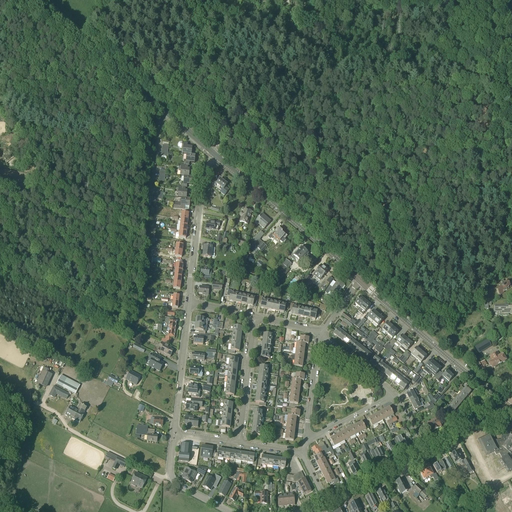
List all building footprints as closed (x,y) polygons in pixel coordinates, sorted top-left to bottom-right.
[(187,144),(182,143),(182,142),(181,142),(180,142),(179,143),(178,143),(178,144),(178,146),(178,147),(179,147),(180,148),(181,148),(183,148),(182,154),(186,155),(191,155),(192,147),(187,147),(187,144)] [(191,155),(186,155),(186,161),(184,161),(184,165),(189,166),(189,163),(194,164),(195,155),(191,155)] [(189,166),(184,165),(180,165),(179,170),(181,170),(180,176),(184,177),(189,177),(190,169),(188,169),(188,166),(189,166)] [(182,183),(181,187),(187,188),(187,185),(192,186),(193,178),(189,177),(184,177),(183,183),(182,183)] [(213,184),(215,186),(216,185),(220,188),(218,191),(224,196),(228,190),(225,188),(227,184),(220,179),(218,181),(216,180),(213,184)] [(181,187),(177,187),(177,192),(178,192),(177,198),(186,199),(187,191),(185,191),(186,188),(187,188),(181,187)] [(181,199),(181,204),(174,203),(173,209),(179,209),(189,211),(189,207),(190,199),(186,199),(177,198),(181,199)] [(239,222),(247,225),(252,212),(244,209),(243,213),(241,212),(240,216),(241,217),(239,222)] [(262,214),(255,222),(264,229),(270,222),(262,214)] [(206,223),(206,230),(218,231),(218,226),(219,227),(220,223),(211,222),(211,223),(206,223)] [(285,240),(285,239),(287,237),(285,235),(282,232),(279,229),(272,236),(274,238),(273,240),(277,244),(280,241),(281,243),(283,243),(284,243),(285,243),(285,242),(285,240)] [(257,243),(259,240),(264,235),(263,234),(260,232),(253,240),(257,243)] [(259,240),(257,243),(251,250),(257,255),(265,245),(259,240)] [(212,247),(204,246),(203,257),(211,258),(212,247)] [(308,254),(300,248),(291,259),(294,261),(295,260),(296,261),(297,260),(301,263),(301,262),(303,263),(309,257),(307,255),(308,254)] [(282,265),(275,274),(281,279),(288,271),(282,265)] [(313,275),(316,277),(320,280),(327,271),(321,266),(313,275)] [(211,280),(212,270),(209,270),(209,269),(201,268),(201,275),(204,275),(204,279),(211,280)] [(301,290),(307,283),(310,279),(308,276),(299,288),(301,290)] [(336,296),(344,285),(341,283),(341,281),(338,279),(332,288),(330,286),(325,293),(328,294),(330,292),(336,296)] [(511,287),(506,281),(506,280),(505,281),(504,282),(503,280),(500,282),(502,284),(499,286),(498,286),(498,287),(495,289),(499,296),(503,293),(504,293),(503,293),(506,290),(507,291),(507,290),(510,287),(511,288),(511,287)] [(208,296),(209,288),(199,287),(199,294),(202,294),(202,295),(208,296)] [(235,302),(237,294),(231,293),(231,291),(228,290),(227,296),(230,297),(229,301),(235,302)] [(248,296),(246,305),(252,306),(253,302),(256,303),(258,296),(255,296),(254,298),(248,296)] [(266,309),(268,301),(262,300),(263,297),(259,297),(258,303),(261,304),(260,308),(266,309)] [(360,308),(365,301),(361,297),(355,304),(360,308)] [(360,308),(357,311),(360,313),(362,310),(364,313),(370,306),(365,301),(360,308)] [(285,305),(280,303),(278,312),(284,313),(285,309),(288,310),(289,303),(286,302),(285,305)] [(297,316),(299,308),(293,307),(294,304),(291,304),(289,310),(292,311),(291,315),(297,316)] [(511,305),(493,306),(493,313),(500,313),(500,316),(509,316),(509,314),(511,314),(511,305)] [(311,310),(309,319),(315,320),(316,316),(319,317),(320,311),(318,310),(317,309),(317,312),(311,310)] [(373,322),(379,315),(374,311),(368,318),(373,322)] [(379,315),(373,322),(377,326),(383,320),(379,315)] [(176,322),(169,321),(170,318),(164,317),(164,322),(167,325),(166,329),(175,330),(176,322)] [(363,318),(360,322),(356,327),(359,329),(366,320),(363,318)] [(387,335),(393,328),(388,323),(382,330),(387,335)] [(204,325),(195,324),(195,330),(199,331),(198,334),(205,334),(205,331),(203,331),(204,325)] [(337,329),(333,334),(338,338),(344,330),(342,328),(340,331),(337,329)] [(398,332),(393,328),(387,335),(392,339),(398,332)] [(168,333),(167,337),(165,337),(165,339),(161,339),(161,342),(161,343),(165,344),(165,343),(171,343),(171,338),(174,338),(175,330),(166,329),(166,332),(168,333)] [(338,338),(343,342),(348,335),(346,333),(347,332),(344,330),(338,338)] [(263,334),(263,340),(271,342),(272,337),(272,336),(274,336),(275,333),(268,332),(268,335),(263,334)] [(208,336),(201,335),(201,338),(194,338),(193,344),(203,345),(203,342),(207,342),(207,339),(208,336)] [(348,335),(343,342),(347,345),(354,337),(351,335),(350,337),(348,335)] [(402,336),(396,343),(394,345),(397,347),(398,347),(400,349),(407,340),(402,336)] [(354,337),(347,345),(352,349),(356,343),(354,342),(356,339),(354,337)] [(498,347),(505,344),(507,348),(510,347),(506,338),(496,342),(498,347)] [(407,340),(400,349),(405,353),(412,344),(407,340)] [(475,347),(478,353),(489,346),(486,341),(475,347)] [(165,344),(161,343),(158,349),(159,349),(158,352),(170,358),(173,351),(167,348),(168,346),(165,344)] [(361,347),(356,343),(352,349),(357,353),(361,347)] [(240,346),(231,345),(231,350),(228,350),(228,354),(235,354),(235,351),(239,352),(240,346)] [(361,347),(357,353),(361,357),(366,351),(363,349),(366,346),(363,345),(361,347)] [(369,346),(366,351),(361,357),(366,360),(372,353),(370,351),(371,348),(369,346)] [(416,359),(422,352),(417,348),(411,355),(416,359)] [(270,353),(261,352),(261,359),(265,359),(264,362),(271,363),(271,359),(269,359),(270,353)] [(426,356),(422,352),(416,359),(421,363),(426,356)] [(492,369),(498,366),(501,364),(506,361),(502,354),(499,355),(497,352),(490,357),(492,362),(489,364),(492,369)] [(161,359),(151,354),(148,360),(151,361),(148,366),(159,372),(163,364),(159,362),(161,359)] [(229,365),(237,366),(238,360),(234,359),(234,356),(228,356),(227,359),(229,359),(229,365)] [(375,368),(380,362),(383,358),(380,357),(379,359),(376,357),(370,364),(375,368)] [(430,376),(438,367),(431,360),(423,370),(430,376)] [(480,362),(476,364),(481,372),(485,369),(484,368),(484,367),(487,365),(484,361),(481,363),(480,362)] [(380,362),(375,368),(380,371),(385,365),(380,362)] [(259,373),(267,374),(268,368),(270,368),(271,365),(264,364),(264,367),(260,367),(259,373)] [(385,365),(380,371),(385,375),(389,369),(385,365)] [(389,369),(385,375),(389,379),(396,370),(391,367),(389,369)] [(441,369),(438,367),(430,376),(432,374),(435,376),(434,377),(436,379),(435,380),(437,382),(444,374),(442,372),(441,373),(439,371),(441,369)] [(46,388),(52,375),(42,370),(36,383),(46,388)] [(396,370),(389,379),(394,382),(401,374),(396,370)] [(130,371),(126,380),(136,385),(141,377),(130,371)] [(444,374),(437,382),(439,383),(443,378),(449,382),(453,377),(447,371),(444,374)] [(403,376),(401,374),(394,382),(399,386),(403,380),(401,378),(403,376)] [(118,382),(112,378),(112,377),(110,376),(107,380),(116,385),(118,382)] [(403,380),(399,386),(404,390),(408,384),(410,382),(405,378),(403,380)] [(66,379),(62,388),(75,395),(80,386),(66,379)] [(198,386),(189,385),(188,394),(197,395),(198,386)] [(461,393),(466,397),(471,392),(463,385),(461,387),(463,389),(463,388),(464,389),(461,393)] [(62,398),(63,397),(65,392),(54,386),(49,396),(54,399),(56,395),(62,398)] [(234,390),(226,389),(225,395),(223,394),(223,398),(229,398),(230,395),(234,396),(234,390)] [(415,396),(415,397),(418,395),(415,390),(406,394),(409,400),(415,396)] [(466,397),(461,393),(457,397),(457,396),(457,395),(455,394),(454,396),(462,403),(466,397)] [(265,398),(256,396),(255,403),(259,403),(259,406),(266,407),(266,404),(264,403),(265,398)] [(418,402),(415,397),(415,396),(409,400),(412,405),(418,402)] [(462,403),(454,396),(452,398),(454,399),(455,399),(452,403),(457,408),(462,403)] [(223,409),(232,410),(233,404),(228,404),(229,401),(222,400),(222,403),(224,403),(223,409)] [(196,412),(197,408),(198,407),(202,407),(202,404),(187,402),(186,405),(185,406),(185,407),(186,408),(186,410),(189,411),(190,412),(193,412),(193,411),(196,411),(196,412)] [(418,402),(412,405),(414,411),(421,407),(418,402)] [(457,408),(452,403),(448,407),(448,406),(446,404),(445,406),(453,413),(457,408)] [(80,410),(79,411),(70,407),(65,415),(79,423),(84,414),(87,408),(80,404),(78,409),(80,410)] [(453,413),(445,406),(443,408),(445,410),(445,409),(446,410),(441,416),(445,423),(453,413)] [(384,410),(388,418),(393,415),(389,407),(384,410)] [(253,417),(262,418),(263,412),(265,412),(265,409),(258,408),(258,411),(254,411),(253,417)] [(388,418),(384,410),(379,413),(383,421),(388,418)] [(383,421),(379,413),(373,416),(377,424),(383,421)] [(377,424),(373,416),(368,419),(372,426),(377,424)] [(185,419),(184,425),(193,426),(193,427),(197,428),(198,423),(194,423),(194,418),(188,417),(187,419),(185,419)] [(431,432),(441,427),(438,421),(437,421),(436,419),(427,424),(428,426),(431,432)] [(230,422),(222,421),(221,427),(219,427),(219,430),(225,431),(226,428),(230,428),(230,422)] [(356,425),(360,433),(366,430),(362,422),(356,425)] [(360,433),(356,425),(351,428),(355,435),(360,433)] [(148,433),(147,432),(147,427),(137,426),(136,433),(147,434),(147,433),(148,433)] [(355,435),(351,428),(346,431),(350,438),(355,435)] [(346,431),(340,433),(344,441),(350,438),(346,431)] [(148,433),(147,441),(157,442),(157,436),(153,435),(153,433),(148,433)] [(340,433),(335,436),(339,444),(344,441),(340,433)] [(483,444),(492,440),(489,435),(481,440),(483,444)] [(339,444),(335,436),(330,439),(334,447),(339,444)] [(407,439),(405,440),(404,440),(402,436),(395,439),(399,446),(402,445),(405,449),(411,446),(407,439)] [(492,440),(483,444),(485,449),(494,444),(492,440)] [(396,450),(393,442),(386,445),(390,453),(396,450)] [(190,452),(191,447),(191,446),(181,444),(180,451),(180,452),(180,453),(179,461),(188,462),(189,452),(190,452)] [(488,453),(497,449),(494,444),(485,449),(488,453)] [(325,446),(319,449),(317,446),(311,449),(313,452),(314,452),(316,456),(321,453),(323,456),(330,453),(328,449),(327,450),(325,446)] [(202,448),(200,457),(211,459),(212,449),(213,449),(208,448),(206,448),(202,447),(202,448)] [(377,458),(377,459),(383,456),(380,449),(374,452),(375,454),(372,456),(374,460),(377,458)] [(497,449),(488,453),(490,458),(499,453),(497,449)] [(223,459),(225,451),(218,450),(218,454),(215,453),(214,460),(217,460),(217,458),(223,459)] [(451,455),(455,464),(459,462),(461,465),(464,464),(457,452),(457,451),(455,452),(454,453),(454,454),(453,453),(451,454),(451,455)] [(115,462),(117,458),(108,453),(105,459),(108,460),(109,459),(115,462)] [(321,453),(316,456),(314,457),(316,463),(324,459),(323,456),(321,453)] [(501,458),(499,453),(490,458),(492,463),(501,458)] [(248,454),(247,463),(253,464),(252,466),(256,466),(257,460),(254,459),(254,455),(248,454)] [(370,463),(367,455),(363,457),(362,454),(359,456),(361,458),(364,466),(370,463)] [(267,466),(268,457),(262,457),(261,460),(258,460),(257,467),(261,467),(261,465),(267,466)] [(112,469),(115,470),(118,464),(124,467),(127,462),(117,458),(115,462),(112,469)] [(280,459),(279,468),(284,468),(284,471),(287,471),(288,464),(285,464),(286,460),(280,459)] [(324,459),(316,463),(319,468),(327,464),(324,459)] [(446,470),(441,461),(433,466),(437,474),(441,472),(441,473),(446,470)] [(327,464),(319,468),(322,473),(329,470),(327,464)] [(353,476),(359,472),(355,465),(349,468),(353,476)] [(200,467),(197,472),(204,476),(208,469),(200,467)] [(420,471),(419,471),(423,480),(429,477),(430,479),(433,478),(434,482),(438,480),(435,474),(432,475),(428,467),(423,469),(422,469),(420,470),(420,471)] [(194,478),(197,474),(186,468),(184,472),(185,473),(182,478),(191,483),(194,477),(194,478)] [(332,475),(329,470),(322,473),(324,479),(332,475)] [(136,486),(142,489),(147,479),(136,473),(131,483),(131,485),(135,487),(136,486)] [(217,486),(221,478),(215,475),(213,480),(207,477),(202,487),(210,491),(214,484),(217,486)] [(335,480),(332,475),(324,479),(327,484),(331,482),(333,486),(339,483),(337,479),(335,480)] [(304,479),(297,483),(299,488),(298,489),(299,492),(301,491),(302,493),(301,493),(303,496),(311,492),(308,487),(305,489),(303,486),(304,485),(305,486),(308,485),(304,479)] [(408,490),(402,479),(396,482),(399,488),(398,489),(400,494),(408,490)] [(230,485),(224,482),(218,494),(224,497),(230,485)] [(422,491),(417,485),(413,489),(424,500),(429,495),(423,490),(422,491)] [(240,492),(234,489),(228,499),(235,502),(238,496),(242,498),(242,491),(241,490),(240,492)] [(383,489),(376,492),(380,500),(380,499),(382,503),(388,500),(386,497),(383,489)] [(504,490),(495,495),(498,501),(507,496),(510,494),(509,492),(506,494),(504,490)] [(259,504),(267,505),(268,493),(260,493),(255,493),(254,498),(260,498),(259,504)] [(371,494),(365,497),(371,509),(377,506),(371,494)] [(507,496),(498,501),(501,506),(510,501),(511,500),(511,497),(509,499),(507,496)] [(361,511),(361,510),(357,501),(349,505),(352,511),(361,511)] [(511,503),(510,501),(501,506),(505,511),(507,511),(506,511),(511,507),(511,503)]
